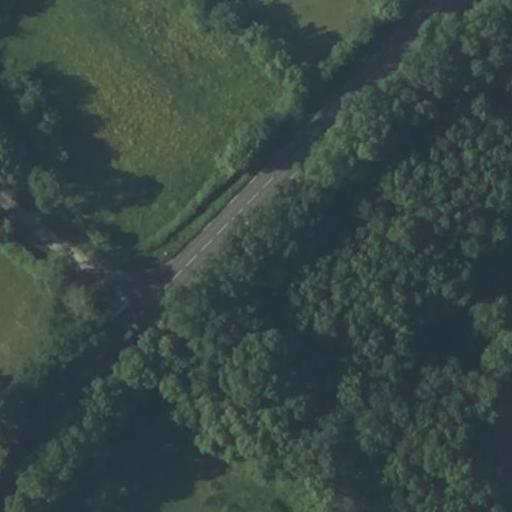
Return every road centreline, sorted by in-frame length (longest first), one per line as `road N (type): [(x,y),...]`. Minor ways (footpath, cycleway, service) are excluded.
road 1 (tertiary): [(136,307),(446,0)]
road 2 (tertiary): [(0,497),(136,307)]
road 3 (residential): [(136,307),(0,197)]
